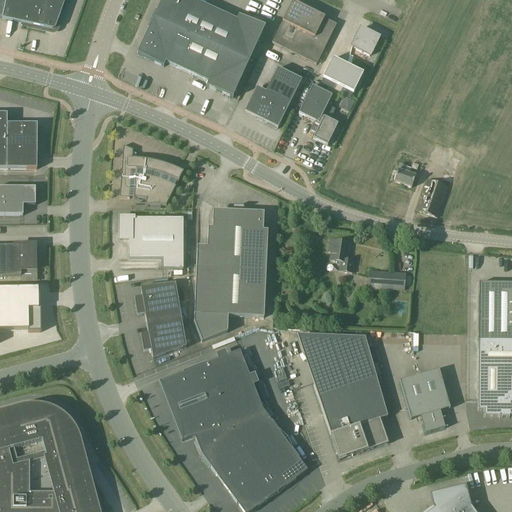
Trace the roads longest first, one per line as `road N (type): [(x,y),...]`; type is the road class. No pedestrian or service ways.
road 1 (tertiary): [(511,244),(355,219),(178,127),(89,92)]
road 2 (unclassified): [(89,92),(78,236),(90,356)]
road 3 (unclassified): [(329,511),(359,491),(458,459),(511,452)]
road 4 (unclassified): [(90,356),(123,428),(177,511)]
